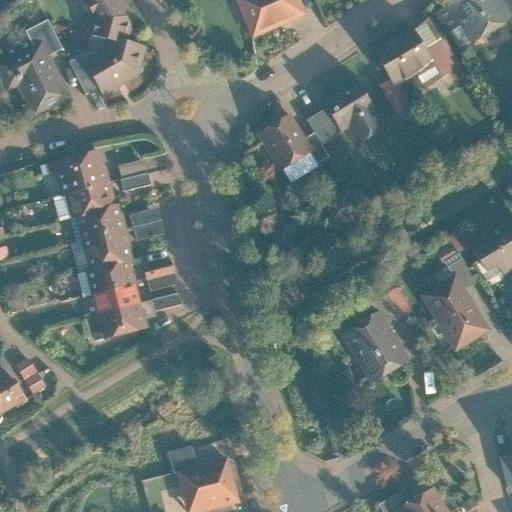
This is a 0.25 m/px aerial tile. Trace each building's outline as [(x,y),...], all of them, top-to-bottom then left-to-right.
[(134,18),(124,0),(76,0),(91,24),(87,36),(106,40),(128,46),(134,18)] [(307,18),(299,0),(237,0),(234,1),(252,42),(307,18)] [(506,25),(511,22),(500,5),(496,0),(459,0),(433,16),(446,36),(456,30),(467,48),(506,25)] [(511,5),(508,0),(507,0),(500,5),(511,22),(506,25),(511,33),(511,32),(511,5)] [(42,45),(49,58),(61,52),(48,23),(25,35),(32,49),(42,45)] [(427,65),(406,31),(367,53),(390,88),(427,65)] [(98,89),(104,99),(138,81),(147,51),(128,46),(106,40),(104,50),(82,63),(98,89)] [(49,58),(42,45),(32,49),(0,64),(0,88),(4,97),(18,91),(33,123),(71,105),(49,58)] [(454,68),(442,49),(426,58),(438,77),(454,68)] [(98,89),(82,63),(80,59),(69,65),(85,96),(98,89)] [(384,131),(354,83),(317,107),(321,113),(336,136),(337,137),(344,133),(354,149),(384,131)] [(336,136),(321,113),(302,123),(311,136),(318,148),(336,136)] [(302,142),(287,117),(253,139),(276,175),(306,156),(310,154),(302,142)] [(311,136),(302,142),(310,154),(306,156),(313,167),(325,160),(318,148),(311,136)] [(52,167),(60,199),(64,198),(110,187),(102,155),(52,167)] [(144,161),(118,168),(121,180),(147,174),(144,161)] [(150,186),(147,174),(121,180),(120,181),(123,193),(150,186)] [(116,210),(110,187),(64,198),(71,221),(75,220),(116,210)] [(75,220),(80,243),(126,232),(120,209),(116,210),(75,220)] [(157,209),(129,217),(132,229),(160,222),(157,209)] [(163,235),(160,222),(132,229),(136,242),(163,235)] [(511,273),(511,225),(465,252),(483,281),(496,275),(500,281),(511,273)] [(126,232),(80,243),(88,274),(129,265),(133,264),(129,250),(131,250),(126,232)] [(146,282),(173,275),(170,261),(143,268),(146,282)] [(452,279),(461,294),(472,288),(458,264),(445,271),(450,280),(452,279)] [(88,274),(84,274),(90,296),(135,287),(129,265),(88,274)] [(173,275),(146,282),(149,293),(176,286),(173,275)] [(461,294),(452,279),(450,280),(416,301),(451,357),(487,335),(461,294)] [(135,287),(90,296),(95,315),(139,306),(135,287)] [(367,309),(373,318),(376,316),(386,331),(410,316),(394,291),(367,309)] [(178,295),(152,302),(154,313),(181,306),(178,295)] [(139,306),(95,315),(101,345),(146,334),(139,306)] [(371,390),(409,365),(386,331),(376,316),(373,318),(338,339),(371,390)] [(49,391),(49,374),(28,374),(28,391),(49,391)] [(0,380),(0,421),(17,412),(13,407),(22,399),(13,386),(4,391),(0,380)] [(236,453),(182,466),(192,511),(199,511),(247,501),(236,453)] [(412,504),(399,511),(398,511),(447,511),(435,490),(412,504)] [(398,511),(399,511),(412,504),(405,492),(377,508),(379,511),(398,511)]
